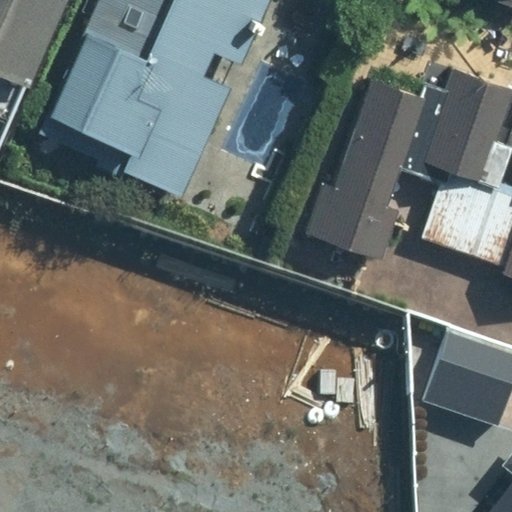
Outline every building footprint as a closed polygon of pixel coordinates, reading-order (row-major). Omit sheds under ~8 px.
[(0,0),(0,121),(54,2),(49,0),(0,0)] [(90,0),(34,125),(177,189),(226,82),(198,69),(210,43),(238,56),(262,0),(90,0)] [(418,230),(498,257),(511,212),(511,181),(498,177),(510,140),(492,135),(511,80),(428,53),(416,88),(368,72),(332,178),(321,174),(304,225),(381,251),(397,202),(383,197),(395,162),(436,176),(418,230)] [(43,179),(5,158),(0,166),(0,221),(15,230),(43,179)] [(511,212),(498,257),(495,265),(511,270),(511,212)] [(395,511),(392,373),(377,373),(377,351),(324,352),(324,375),(270,376),(268,297),(220,298),(221,325),(148,327),(152,511),(225,511),(264,511),(395,511)] [(417,403),(497,431),(511,388),(511,351),(444,328),(417,403)] [(511,511),(511,449),(497,468),(511,479),(485,511),(511,511)]
